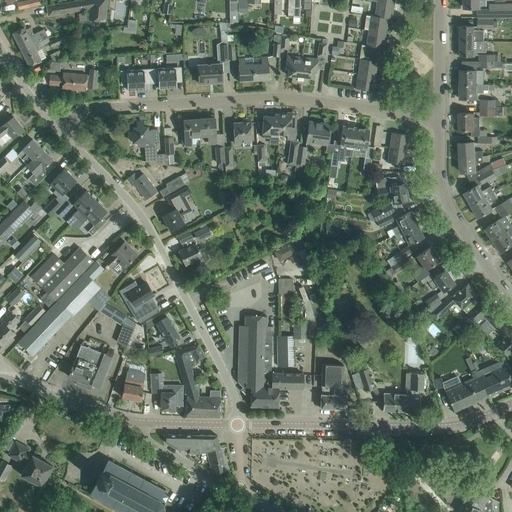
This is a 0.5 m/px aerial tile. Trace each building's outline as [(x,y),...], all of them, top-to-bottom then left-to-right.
[(31,0),(18,3),(19,10),(41,4),(39,0),(31,0)] [(107,0),(77,0),(46,5),(48,16),(89,9),(88,20),(106,21),(107,0)] [(238,17),(237,0),(230,0),(231,0),(232,0),(232,9),(231,9),(231,23),(238,23),(238,17)] [(261,3),(260,0),(237,0),(238,17),(246,17),(246,9),(248,9),(248,3),(261,3)] [(288,0),(288,17),(300,18),(300,0),(288,0)] [(394,4),(377,2),(375,11),(371,10),(371,15),(388,18),(391,19),(394,4)] [(511,17),(511,4),(489,4),(489,9),(477,9),(477,18),(494,17),(511,17)] [(388,18),(371,15),(369,30),(385,33),(388,18)] [(124,26),(123,31),(136,33),(137,20),(129,19),(128,27),(124,26)] [(219,60),(228,60),(227,41),(227,25),(229,26),(229,23),(219,21),(221,44),(218,44),(219,60)] [(474,26),(470,26),(460,26),(460,31),(457,31),(457,41),(484,41),(484,30),(474,30),(474,26)] [(24,27),(21,28),(12,33),(21,51),(48,37),(44,29),(34,34),(30,27),(25,29),(24,27)] [(366,45),(383,47),(385,33),(369,30),(366,45)] [(59,37),(50,41),(49,42),(52,48),(72,39),(70,34),(60,38),(59,37)] [(280,49),(281,35),(274,34),(273,43),(274,43),(272,56),(279,56),(280,49)] [(280,49),(288,49),(290,36),(281,35),(280,49)] [(38,42),(21,51),(29,66),(41,60),(36,51),(41,49),(40,46),(49,42),(50,41),(48,37),(38,42)] [(325,57),(327,44),(327,39),(323,39),(322,43),(319,43),(317,56),(325,57)] [(235,59),(234,46),(234,40),(227,41),(228,60),(235,59)] [(484,41),(457,41),(457,55),(460,55),(474,55),(477,55),(477,52),(482,52),(486,52),(486,41),(484,41)] [(377,61),(377,62),(381,62),(383,47),(366,45),(364,59),(377,61)] [(89,48),(74,50),(75,59),(90,57),(89,48)] [(59,50),(50,55),(53,61),(62,56),(59,50)] [(300,83),(302,57),(287,55),(285,69),(288,69),(287,76),(292,76),(292,82),(300,83)] [(262,66),(253,66),(253,80),(262,80),(262,81),(269,81),(269,71),(268,56),(261,57),(262,66)] [(318,59),(302,57),(300,83),(308,83),(308,78),(313,78),(314,72),(316,72),(318,59)] [(239,74),(237,74),(238,81),(253,80),(253,66),(252,58),(245,58),(238,59),(238,68),(239,74)] [(375,76),(377,62),(377,61),(364,59),(360,59),(358,73),(375,76)] [(52,61),(48,70),(60,71),(61,62),(52,61)] [(198,65),(198,74),(199,84),(222,82),(221,64),(198,65)] [(175,71),(175,67),(166,68),(168,88),(176,87),(176,80),(182,80),(181,70),(175,71)] [(159,88),(168,88),(166,68),(157,68),(158,72),(152,72),(152,82),(158,81),(159,88)] [(49,85),(62,86),(62,89),(86,91),(87,88),(97,88),(98,69),(90,69),(90,75),(88,75),(63,73),(63,76),(50,75),(49,85)] [(144,69),(135,70),(136,90),(145,89),(144,82),(150,82),(150,72),(144,72),(144,69)] [(126,70),(126,74),(120,74),(121,83),(127,83),(127,90),(136,90),(135,70),(126,70)] [(460,70),(460,78),(457,78),(457,84),(484,84),(484,70),(460,70)] [(373,91),(373,90),(375,76),(358,73),(356,88),(373,91)] [(484,84),(457,84),(456,90),(459,90),(459,99),(477,99),(477,98),(478,98),(478,92),(484,92),(484,90),(495,90),(495,85),(484,85),(484,84)] [(481,99),(481,107),(499,107),(499,106),(500,100),(481,99)] [(499,107),(481,107),(481,115),(495,116),(495,115),(507,115),(507,107),(499,106),(499,107)] [(471,136),(478,136),(480,136),(480,118),(474,118),(474,113),(459,113),(459,130),(471,130),(471,136)] [(279,134),(280,114),(274,114),(274,116),(263,116),(262,138),(270,138),(271,133),(279,134)] [(292,115),(280,114),(279,134),(287,134),(287,139),(295,139),(296,116),(292,116),(292,115)] [(216,141),(215,125),(214,115),(207,116),(207,118),(198,119),(199,136),(208,135),(208,141),(216,141)] [(6,142),(12,137),(23,129),(13,117),(3,125),(0,127),(0,136),(1,136),(6,142)] [(181,125),(182,135),(183,143),(192,142),(192,136),(199,136),(198,119),(184,120),(184,124),(181,125)] [(233,124),(234,134),(234,140),(235,143),(243,142),(243,147),(251,146),(249,119),(242,120),(243,123),(233,124)] [(165,164),(165,153),(157,154),(156,143),(158,143),(157,129),(149,130),(149,125),(144,125),(143,120),(136,121),(137,126),(131,126),(132,131),(130,131),(131,138),(132,138),(133,143),(138,143),(138,144),(144,144),(145,161),(165,164)] [(308,131),(306,142),(327,145),(328,145),(328,143),(330,131),(330,129),(329,129),(330,124),(309,121),(308,131)] [(353,147),(356,128),(343,126),(340,144),(333,143),(333,144),(332,153),(330,165),(337,166),(338,160),(341,161),(341,159),(343,158),(344,156),(352,157),(353,147)] [(369,130),(356,128),(353,147),(360,148),(359,152),(366,153),(369,130)] [(390,147),(406,150),(409,135),(392,132),(390,147)] [(165,153),(165,164),(174,164),(174,154),(175,154),(173,136),(164,137),(165,153)] [(21,159),(22,159),(27,164),(33,159),(42,149),(32,139),(23,149),(17,155),(21,159)] [(475,142),(469,142),(459,143),(460,158),(483,156),(483,151),(475,151),(475,142)] [(265,166),(264,144),(257,144),(258,166),(265,166)] [(299,148),(296,163),(297,163),(297,165),(302,166),(302,164),(305,164),(307,146),(299,145),(299,148)] [(223,146),(215,146),(216,163),(222,163),(223,175),(225,175),(223,146)] [(232,146),(223,146),(225,175),(234,174),(232,146)] [(296,165),(296,163),(299,148),(292,147),(290,157),(288,157),(287,164),(296,165)] [(406,150),(390,147),(387,162),(404,165),(406,150)] [(52,159),(42,149),(33,159),(27,164),(27,165),(34,172),(28,178),(35,186),(48,174),(43,168),(52,159)] [(483,161),(483,156),(460,158),(461,172),(476,171),(475,162),(483,161)] [(0,173),(10,163),(5,157),(4,157),(0,161),(0,173)] [(363,170),(370,171),(372,158),(371,158),(371,159),(364,158),(363,170)] [(480,170),(484,175),(494,169),(502,166),(506,164),(504,158),(491,162),(491,163),(480,170)] [(480,178),(483,183),(496,176),(495,175),(505,172),(502,166),(494,169),(484,175),(480,178)] [(67,170),(66,170),(64,169),(50,183),(56,189),(53,192),(58,198),(76,180),(70,175),(70,173),(67,170)] [(266,169),(265,178),(275,179),(276,170),(266,169)] [(146,199),(154,193),(156,191),(143,173),(137,178),(133,173),(128,177),(135,186),(136,185),(146,199)] [(179,176),(166,184),(167,186),(171,193),(185,185),(180,176),(179,176)] [(405,184),(395,186),(392,186),(390,177),(376,179),(377,189),(379,197),(392,195),(393,202),(408,200),(405,184)] [(491,186),(482,191),(479,184),(464,193),(471,206),(494,192),(491,186)] [(173,210),(163,216),(170,230),(179,225),(184,223),(180,216),(185,213),(191,210),(186,201),(184,196),(187,194),(191,192),(188,186),(187,187),(176,193),(178,198),(175,200),(169,203),(170,203),(172,202),(176,209),(173,210)] [(78,219),(96,201),(95,200),(96,198),(92,194),(91,195),(86,190),(73,203),(79,209),(73,214),(78,219)] [(493,209),(489,203),(498,198),(494,192),(471,206),(478,218),(493,209)] [(234,200),(228,195),(224,200),(230,205),(234,200)] [(511,196),(496,207),(500,213),(511,204),(511,196)] [(61,205),(55,198),(44,210),(50,216),(52,214),(61,205)] [(0,245),(6,240),(10,236),(35,211),(30,206),(24,199),(23,200),(0,223),(0,245)] [(57,219),(60,217),(72,206),(66,200),(61,205),(52,214),(57,219)] [(97,202),(96,201),(78,219),(82,224),(88,218),(94,224),(106,211),(101,206),(103,204),(99,200),(97,202)] [(371,211),(377,221),(391,214),(395,212),(390,202),(371,211)] [(511,211),(511,204),(500,213),(502,217),(499,219),(485,229),(493,240),(511,227),(511,223),(506,216),(511,211)] [(396,219),(399,225),(387,231),(390,237),(395,235),(417,224),(411,211),(396,219)] [(394,220),(391,214),(377,221),(380,228),(394,220)] [(424,237),(417,224),(395,235),(398,241),(405,237),(408,245),(415,241),(424,237)] [(212,233),(208,225),(194,232),(197,237),(203,234),(204,237),(212,233)] [(88,231),(92,235),(98,230),(93,226),(88,231)] [(502,252),(510,246),(511,244),(511,237),(511,236),(511,235),(511,227),(493,240),(502,252)] [(21,262),(42,241),(34,234),(14,255),(21,262)] [(13,237),(8,242),(15,248),(20,243),(13,237)] [(185,265),(194,261),(198,259),(200,262),(208,258),(203,247),(199,249),(196,242),(195,243),(192,237),(193,237),(180,243),(181,243),(184,248),(178,251),(185,265)] [(298,238),(274,251),(280,261),(292,255),(294,257),(301,253),(299,251),(303,248),(298,238)] [(125,266),(130,262),(137,255),(124,242),(105,261),(111,267),(118,260),(125,266)] [(328,260),(323,245),(312,248),(317,264),(328,260)] [(411,252),(407,246),(394,254),(395,255),(387,260),(390,265),(411,252)] [(48,307),(86,268),(93,261),(79,247),(63,263),(53,253),(31,277),(47,292),(40,299),(48,307)] [(417,256),(424,265),(412,274),(418,282),(421,280),(430,274),(426,269),(439,260),(430,247),(417,256)] [(397,272),(411,263),(407,257),(386,271),(389,276),(396,272),(397,272)] [(9,277),(17,268),(16,268),(19,265),(14,260),(11,263),(10,262),(2,270),(9,277)] [(103,306),(106,303),(111,298),(93,280),(104,268),(96,261),(77,281),(103,306)] [(9,277),(15,283),(23,275),(17,268),(9,277)] [(434,278),(433,279),(430,274),(421,280),(423,283),(427,280),(428,282),(432,288),(438,284),(443,291),(455,283),(445,270),(434,278)] [(278,287),(293,287),(292,278),(278,278),(278,287)] [(33,355),(40,348),(87,300),(99,311),(103,306),(77,281),(18,341),(33,355)] [(131,298),(125,301),(136,320),(140,323),(160,311),(159,310),(158,310),(151,297),(154,295),(146,282),(138,287),(135,281),(134,282),(134,283),(125,288),(128,292),(127,292),(131,298)] [(455,302),(467,314),(475,306),(470,301),(476,295),(472,291),(474,289),(468,283),(460,291),(458,289),(451,296),(449,295),(441,302),(440,300),(429,307),(427,309),(430,312),(429,313),(436,320),(455,302)] [(12,306),(25,293),(18,287),(6,299),(12,306)] [(429,307),(440,300),(441,299),(437,293),(425,301),(429,307)] [(481,300),(475,306),(467,314),(475,323),(490,309),(481,300)] [(30,325),(45,310),(39,304),(24,318),(30,325)] [(293,323),(294,335),(294,338),(307,338),(307,323),(300,323),(300,306),(295,306),(295,323),(293,323)] [(511,350),(511,333),(511,332),(490,309),(475,323),(487,335),(495,328),(505,337),(497,345),(507,356),(511,350)] [(115,311),(113,317),(124,321),(126,315),(115,311)] [(0,341),(4,345),(11,338),(15,334),(10,329),(19,320),(10,312),(1,322),(3,323),(0,325),(0,341)] [(267,326),(267,316),(245,316),(245,325),(239,325),(238,382),(243,387),(241,389),(246,395),(250,390),(251,390),(251,406),(278,406),(278,388),(279,373),(269,372),(269,371),(271,371),(272,326),(267,326)] [(156,323),(165,338),(170,347),(177,343),(174,338),(178,335),(167,317),(156,323)] [(118,338),(116,341),(127,348),(134,328),(123,323),(118,338)] [(342,323),(340,337),(355,339),(357,327),(350,326),(351,324),(342,323)] [(294,338),(294,335),(279,335),(279,344),(277,344),(277,366),(295,366),(294,338)] [(342,345),(339,336),(331,339),(334,347),(342,345)] [(186,416),(220,417),(220,389),(216,389),(216,396),(198,396),(198,386),(197,386),(196,384),(190,365),(205,357),(198,344),(174,352),(177,361),(187,396),(186,416)] [(68,377),(77,380),(76,384),(91,389),(92,385),(100,389),(113,355),(104,352),(104,353),(81,345),(73,364),(68,377)] [(154,347),(148,348),(150,356),(163,353),(161,345),(154,347)] [(20,367),(26,360),(12,349),(7,356),(20,367)] [(474,372),(476,377),(485,397),(511,385),(511,365),(508,367),(507,363),(505,359),(474,372)] [(344,365),(322,364),(322,385),(322,394),(321,394),(320,408),(346,409),(346,395),(343,394),(344,365)] [(357,371),(364,390),(375,386),(369,367),(357,371)] [(126,377),(125,377),(121,397),(140,400),(140,399),(144,400),(146,392),(142,392),(143,387),(139,386),(140,381),(144,382),(145,374),(127,371),(126,377)] [(163,372),(150,373),(151,383),(151,393),(158,392),(158,379),(163,378),(163,372)] [(302,389),(303,379),(303,373),(279,373),(278,388),(302,389)] [(377,394),(377,402),(383,402),(383,410),(419,412),(420,402),(420,390),(423,390),(424,374),(411,373),(410,387),(406,387),(406,394),(383,393),(383,394),(377,394)] [(442,383),(450,402),(454,411),(485,397),(476,377),(461,384),(457,376),(442,383)] [(441,379),(434,381),(436,390),(442,389),(441,379)] [(161,392),(161,409),(169,409),(175,409),(175,405),(182,405),(182,395),(182,385),(168,385),(168,392),(161,392)] [(192,453),(193,435),(166,434),(166,443),(177,449),(187,449),(187,453),(192,453)] [(220,447),(220,446),(217,435),(193,435),(192,453),(200,453),(207,451),(207,450),(220,447)] [(41,486),(46,477),(47,474),(52,466),(28,452),(30,449),(15,441),(15,442),(9,439),(4,448),(10,451),(8,455),(22,463),(24,460),(28,462),(21,475),(41,486)] [(207,450),(207,451),(210,463),(211,470),(217,472),(226,470),(220,447),(207,450)] [(468,460),(463,454),(459,455),(454,455),(451,463),(457,470),(465,468),(468,460)] [(108,459),(103,468),(101,471),(95,482),(96,482),(89,494),(123,511),(162,511),(164,509),(165,510),(165,508),(164,508),(163,504),(165,503),(164,502),(164,501),(164,502),(165,501),(165,500),(166,496),(168,496),(168,495),(167,495),(163,492),(164,491),(166,490),(166,489),(164,490),(157,486),(158,484),(157,484),(157,483),(151,480),(150,481),(149,482),(108,459)] [(0,479),(3,481),(12,465),(2,460),(0,463),(0,479)] [(467,498),(465,502),(481,510),(485,511),(498,511),(499,502),(471,489),(467,498)] [(480,511),(481,510),(465,502),(459,511),(480,511)]
